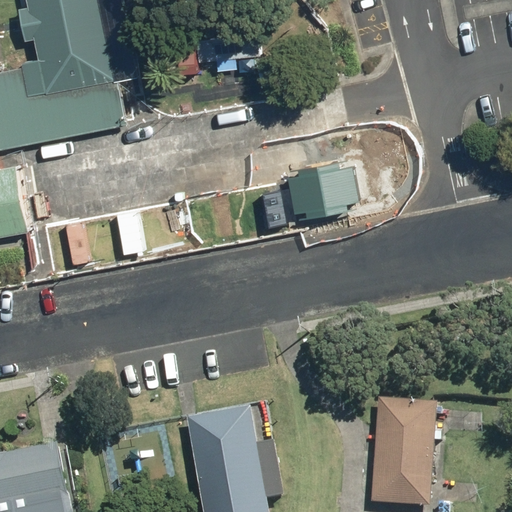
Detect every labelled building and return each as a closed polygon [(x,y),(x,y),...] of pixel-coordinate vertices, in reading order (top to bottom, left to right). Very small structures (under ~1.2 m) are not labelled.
[(0,235),(35,229),(23,164),(0,168),(0,148),(132,124),(124,78),(119,79),(104,0),(31,0),(33,5),(22,7),(28,41),(40,39),(44,58),(25,62),(26,67),(0,71),(0,235)] [(358,133),(367,177),(400,171),(391,127),(358,133)] [(353,220),(342,172),(309,180),(320,228),(353,220)] [(380,400),(372,504),(433,508),(438,429),(454,430),(455,412),(440,411),(441,404),(380,400)] [(191,417),(206,511),(271,511),(269,500),(286,497),(277,445),(272,446),(266,411),(258,412),(257,406),(191,417)] [(0,511),(73,511),(60,445),(0,457),(0,511)]
